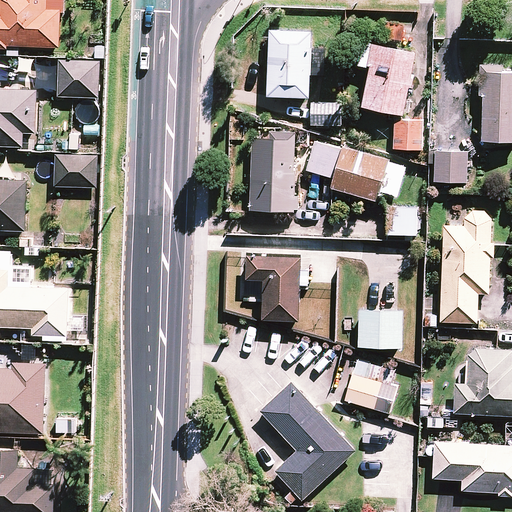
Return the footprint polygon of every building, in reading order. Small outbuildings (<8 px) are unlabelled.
[(11,49),(64,51),(65,13),(51,12),(51,0),(0,0),(0,52),(11,53),(11,49)] [(381,38),(402,42),(404,28),(384,24),(381,38)] [(269,32),(267,98),(309,100),(311,33),(269,32)] [(362,109),(403,117),(415,54),(372,46),(367,68),(369,68),(362,109)] [(62,100),(103,101),(104,64),(63,63),(62,100)] [(481,143),(511,144),(511,74),(502,74),(502,67),(479,66),(478,97),(482,97),(481,143)] [(0,149),(27,151),(28,137),(40,137),(41,93),(0,91),(0,149)] [(310,126),(341,126),(341,104),(311,104),(310,126)] [(393,150),(421,151),(422,122),(394,121),(393,150)] [(269,140),(252,139),(249,211),(292,213),(296,134),(269,133),(269,140)] [(306,171),(331,179),(339,151),(314,144),(306,171)] [(344,148),(332,190),(378,203),(381,193),(398,198),(407,169),(389,164),(390,161),(344,148)] [(434,183),(465,184),(466,153),(435,152),(434,183)] [(58,190),(101,191),(102,158),(59,157),(58,190)] [(0,233),(29,234),(31,183),(0,181),(0,233)] [(386,236),(417,237),(417,208),(386,207),(386,236)] [(464,227),(443,226),(440,323),(477,325),(478,296),(488,296),(490,258),(493,259),(493,244),(490,244),(491,220),(484,212),(472,211),(464,219),(464,227)] [(262,283),(261,322),(300,322),(301,258),(246,257),(246,282),(262,283)] [(0,329),(36,331),(36,338),(71,339),(72,292),(12,289),(13,272),(0,271),(0,329)] [(358,347),(402,348),(403,311),(359,310),(358,347)] [(453,414),(511,417),(511,351),(497,350),(476,349),(468,356),(466,385),(455,384),(453,414)] [(0,434),(48,436),(50,366),(17,365),(16,371),(0,370),(0,434)] [(344,401),(389,415),(398,388),(353,374),(344,401)] [(355,451),(292,383),(260,412),(297,451),(275,471),(302,500),(355,451)] [(445,409),(431,408),(433,384),(422,383),(418,417),(428,418),(427,426),(443,428),(445,409)] [(77,420),(58,418),(57,432),(76,434),(77,420)] [(511,445),(434,442),(432,479),(461,481),(461,492),(498,493),(498,497),(511,497),(511,445)] [(0,511),(58,511),(59,487),(39,486),(39,470),(22,469),(23,452),(0,451),(0,511)]
